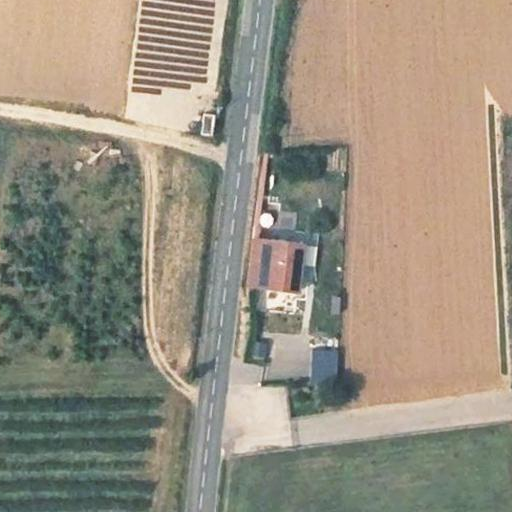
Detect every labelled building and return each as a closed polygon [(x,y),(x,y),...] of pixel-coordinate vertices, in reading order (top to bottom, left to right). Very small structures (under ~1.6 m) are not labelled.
[(129,94),(204,97),(205,76),(163,74),(164,52),(150,52),(150,68),(130,67),(129,94)] [(293,287),(297,240),(244,238),(237,295),(254,297),(257,284),(293,287)] [(301,243),(298,262),(311,265),(314,246),(301,243)] [(250,340),(247,358),(262,360),(265,342),(250,340)] [(306,380),(307,344),(270,343),(269,379),(306,380)] [(334,381),(335,348),(309,348),(308,381),(334,381)]
